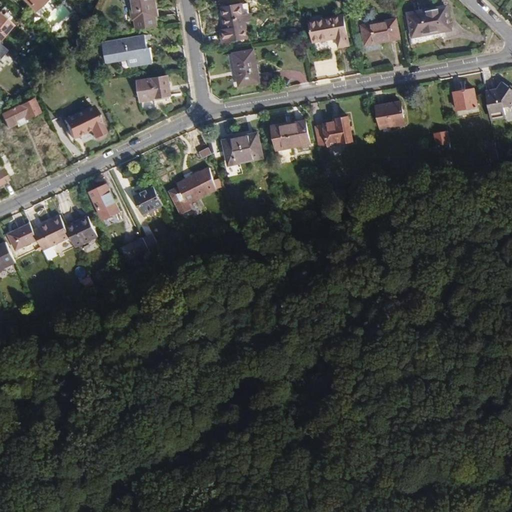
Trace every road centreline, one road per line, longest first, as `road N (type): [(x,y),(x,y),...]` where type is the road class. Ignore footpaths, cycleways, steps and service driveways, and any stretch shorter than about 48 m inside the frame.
road 1 (residential): [(511,57),(203,113)]
road 2 (residential): [(203,113),(0,210)]
